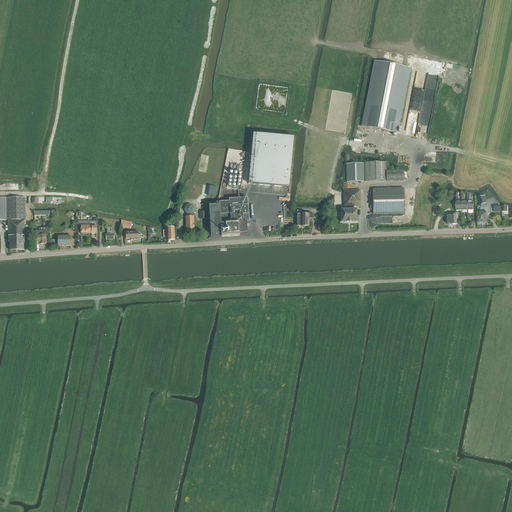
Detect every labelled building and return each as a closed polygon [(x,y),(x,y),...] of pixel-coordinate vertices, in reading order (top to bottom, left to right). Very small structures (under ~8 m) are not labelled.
[(362,127),(397,134),(410,68),(375,62),(362,127)] [(253,134),(248,184),(290,188),(294,138),(253,134)] [(386,163),(364,164),(364,182),(386,181),(386,172),(386,163)] [(347,182),(348,182),(364,182),(363,164),(346,164),(347,182)] [(386,172),(386,181),(403,181),(403,171),(386,172)] [(371,193),(370,194),(370,196),(371,197),(373,197),(373,205),(371,205),(370,207),(370,208),(371,210),(373,210),(373,214),(404,214),(404,189),(372,189),(372,192),(371,193)] [(344,210),(341,210),(341,222),(357,222),(357,209),(356,209),(356,207),(360,207),(360,190),(343,190),(344,210)] [(487,203),(485,196),(478,198),(481,205),(487,203)] [(26,221),(25,197),(0,197),(0,220),(8,221),(8,243),(10,243),(10,251),(24,250),(24,244),(25,244),(25,236),(29,236),(29,234),(32,234),(32,230),(25,230),(25,221),(26,221)] [(246,223),(249,223),(247,198),(229,199),(229,202),(219,203),(219,202),(209,203),(211,234),(221,234),(221,236),(227,236),(227,235),(240,235),(240,233),(247,232),(246,223)] [(187,206),(184,210),(187,214),(192,214),(195,209),(192,205),(187,206)] [(478,224),(487,223),(486,213),(477,213),(478,224)] [(303,226),(309,226),(309,219),(313,219),(313,214),(303,214),(303,226)] [(451,214),(451,216),(448,216),(448,224),(457,224),(457,214),(451,214)] [(186,236),(194,235),(194,217),(186,217),(186,236)] [(122,220),(122,221),(121,226),(130,229),(132,223),(122,220)] [(91,226),(84,226),(84,222),(78,221),(78,226),(81,226),(81,234),(91,234),(91,226)] [(167,231),(163,231),(164,238),(167,237),(167,241),(175,240),(174,228),(167,228),(167,231)] [(39,245),(46,244),(46,236),(49,236),(48,232),(36,232),(36,244),(39,244),(39,245)] [(58,246),(71,246),(71,237),(58,237),(58,246)]
